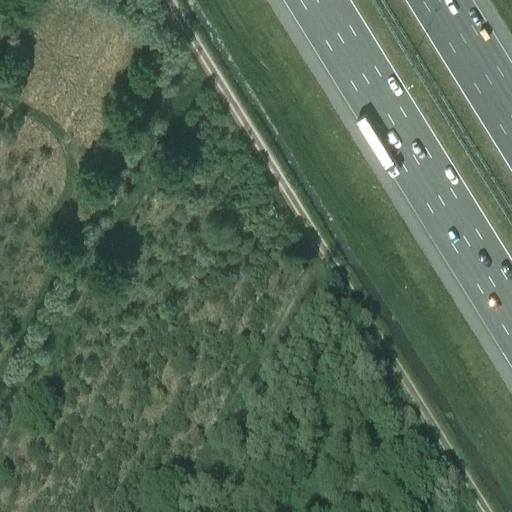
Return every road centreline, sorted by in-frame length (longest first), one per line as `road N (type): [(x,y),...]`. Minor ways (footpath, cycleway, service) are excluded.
road 1 (track): [(166,0),(484,511)]
road 2 (motorway): [(316,0),(511,317)]
road 3 (motorway): [(511,119),(437,0)]
